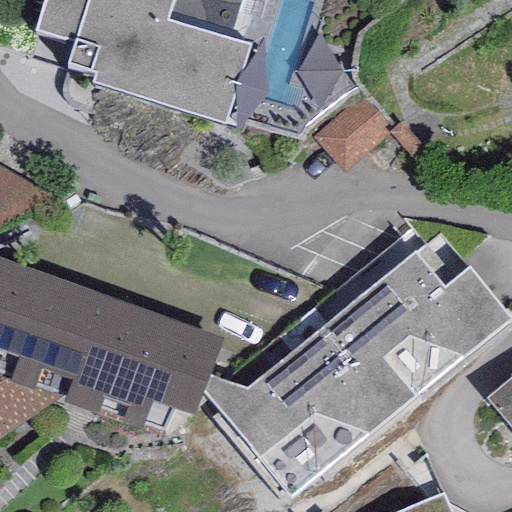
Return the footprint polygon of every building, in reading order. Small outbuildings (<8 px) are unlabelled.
[(171,0),(42,0),(35,26),(71,37),(65,58),(95,67),(92,78),(224,118),(247,43),(166,18),(171,0)] [(369,101),(329,145),(354,169),(395,124),(369,101)] [(0,256),(3,257),(41,189),(0,165),(0,256)] [(246,385),(207,372),(202,389),(289,493),(511,316),(470,262),(442,282),(414,248),(246,385)] [(222,337),(0,256),(0,432),(60,398),(165,429),(176,404),(193,410),(202,389),(207,372),(222,337)] [(511,374),(484,397),(511,427),(511,374)] [(452,511),(444,491),(393,511),(452,511)]
